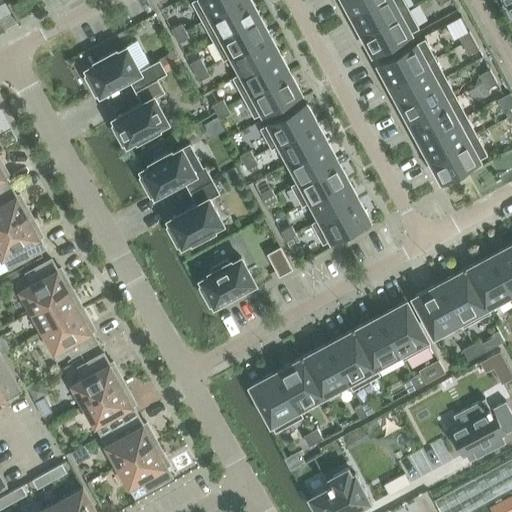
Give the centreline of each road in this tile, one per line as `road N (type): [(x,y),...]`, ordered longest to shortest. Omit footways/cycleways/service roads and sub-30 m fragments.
road 1 (residential): [(188,374),(10,54)]
road 2 (residential): [(188,374),(426,240)]
road 3 (residential): [(426,240),(296,0)]
road 4 (residential): [(244,481),(188,374)]
